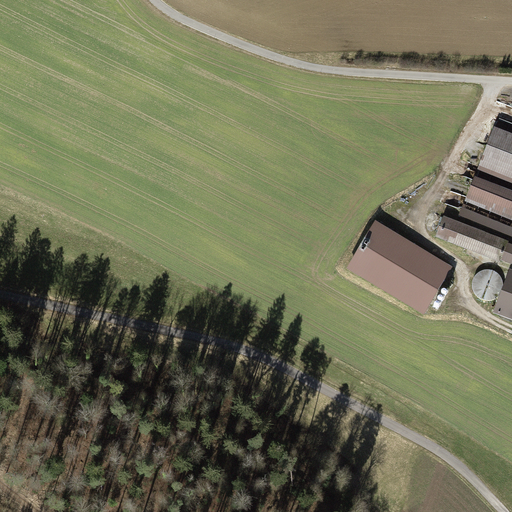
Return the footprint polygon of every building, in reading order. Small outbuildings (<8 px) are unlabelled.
[(511,135),(497,129),(493,128),(476,172),(511,185),(511,135)] [(511,195),(473,180),(459,218),(511,238),(511,195)] [(511,247),(443,220),(436,237),(511,267),(511,272),(500,301),(494,316),(511,323),(511,247)] [(453,268),(376,223),(348,271),(424,316),(453,268)] [(492,302),(497,300),(501,296),(503,291),(503,286),(502,281),(499,276),(494,273),(489,272),(484,272),(479,274),(476,277),(473,282),(472,286),(473,291),(475,296),(478,299),(482,302),(487,303),(492,302)]
